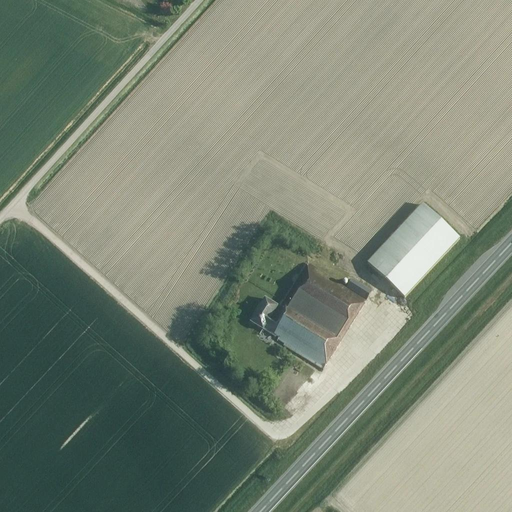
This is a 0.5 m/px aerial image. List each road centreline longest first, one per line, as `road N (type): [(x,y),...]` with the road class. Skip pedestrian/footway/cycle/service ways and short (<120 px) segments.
road 1 (trunk): [(257,511),(511,238)]
road 2 (unclassified): [(0,217),(200,0)]
